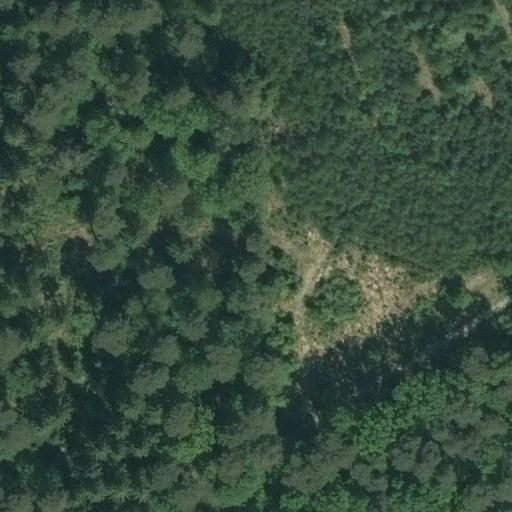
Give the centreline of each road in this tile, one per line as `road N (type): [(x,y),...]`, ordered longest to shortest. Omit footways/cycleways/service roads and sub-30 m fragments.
road 1 (track): [(167,511),(511,301)]
road 2 (track): [(353,511),(511,461)]
